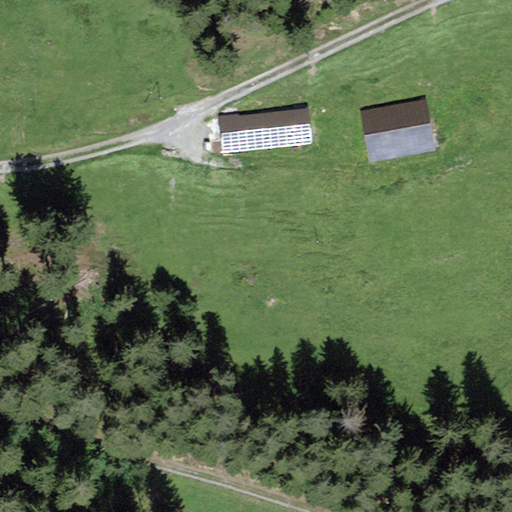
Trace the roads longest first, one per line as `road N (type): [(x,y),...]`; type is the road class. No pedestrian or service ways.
road 1 (track): [(0,167),(142,135),(428,0)]
road 2 (track): [(308,511),(0,411)]
